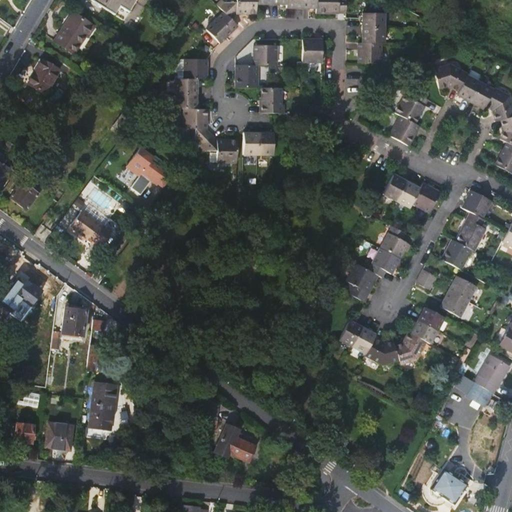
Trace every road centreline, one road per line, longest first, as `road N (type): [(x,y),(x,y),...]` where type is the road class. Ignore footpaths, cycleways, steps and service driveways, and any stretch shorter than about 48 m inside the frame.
road 1 (residential): [(341,474),(0,222)]
road 2 (residential): [(228,115),(216,95),(216,62),(245,34),(334,29),(340,120),(455,180)]
road 3 (residential): [(0,465),(333,506)]
road 4 (residential): [(386,302),(455,180)]
